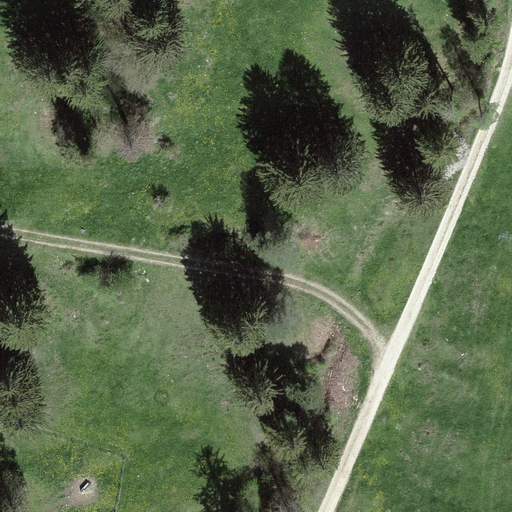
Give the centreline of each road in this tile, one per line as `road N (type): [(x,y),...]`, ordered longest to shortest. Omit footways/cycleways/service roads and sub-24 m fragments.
road 1 (track): [(336,511),(511,77)]
road 2 (track): [(391,368),(373,336),(336,301),(283,280),(0,231)]
